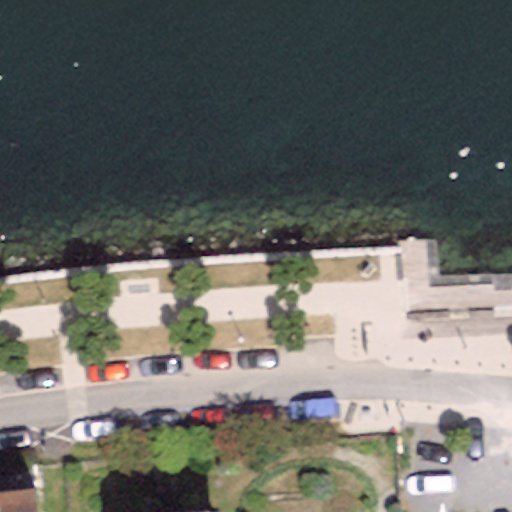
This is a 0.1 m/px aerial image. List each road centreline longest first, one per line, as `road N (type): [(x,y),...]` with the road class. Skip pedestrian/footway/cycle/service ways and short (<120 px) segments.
road 1 (residential): [(383,381),(180,390),(0,411)]
road 2 (residential): [(511,389),(383,381)]
